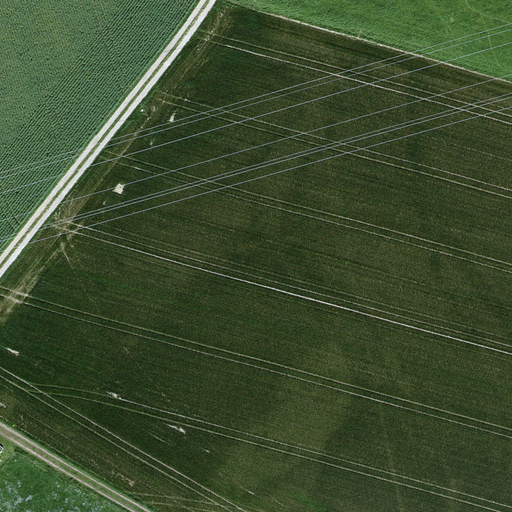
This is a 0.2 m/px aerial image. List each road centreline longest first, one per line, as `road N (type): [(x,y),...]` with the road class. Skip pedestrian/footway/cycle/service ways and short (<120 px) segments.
road 1 (track): [(209,0),(0,269)]
road 2 (track): [(137,511),(0,432)]
